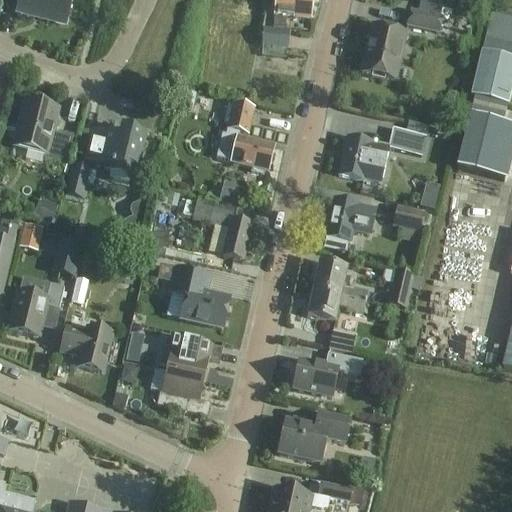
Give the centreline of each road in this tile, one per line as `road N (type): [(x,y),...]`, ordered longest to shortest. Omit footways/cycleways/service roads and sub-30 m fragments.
road 1 (residential): [(228,482),(338,0)]
road 2 (residential): [(228,482),(0,376)]
road 3 (residential): [(0,47),(83,77),(111,66),(145,0)]
